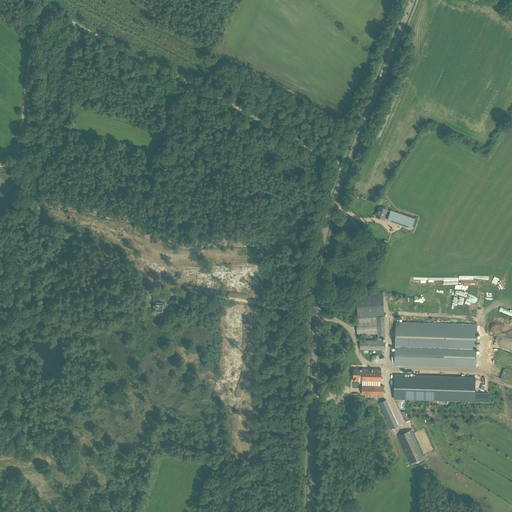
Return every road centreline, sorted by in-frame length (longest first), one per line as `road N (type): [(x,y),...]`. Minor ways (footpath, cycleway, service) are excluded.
road 1 (tertiary): [(309,511),(322,243),(412,0)]
road 2 (track): [(0,165),(14,165),(43,19),(345,168)]
road 3 (track): [(186,292),(315,311)]
